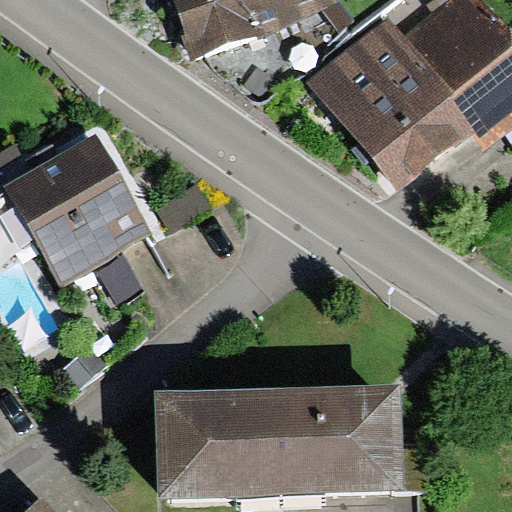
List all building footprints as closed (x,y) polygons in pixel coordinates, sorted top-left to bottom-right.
[(169,0),(191,66),(339,10),(335,0),(169,0)] [(389,23),(310,84),(397,197),(471,140),(482,154),(511,131),(511,46),(476,0),(450,0),(401,38),(389,23)] [(0,191),(60,295),(157,239),(96,136),(50,163),(0,191)] [(92,349),(62,373),(78,394),(108,370),(92,349)] [(158,410),(161,511),(246,511),(404,509),(404,494),(402,451),(401,403),(272,407),(158,410)] [(428,450),(402,451),(404,494),(429,493),(428,450)] [(52,511),(44,503),(34,511),(52,511)]
